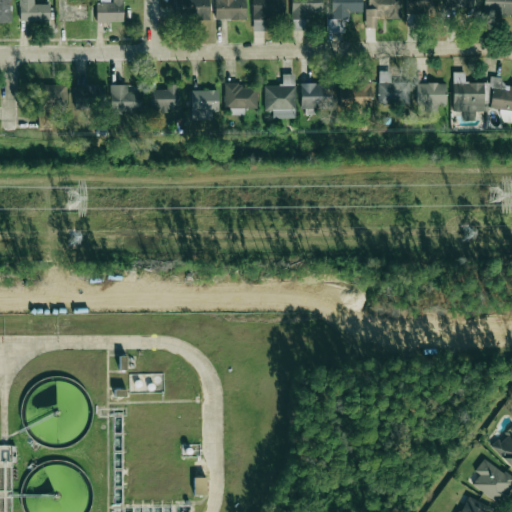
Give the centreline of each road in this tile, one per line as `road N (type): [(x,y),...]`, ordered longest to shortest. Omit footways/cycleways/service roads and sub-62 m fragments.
road 1 (residential): [(160,49),(511,51)]
road 2 (residential): [(0,50),(160,49)]
